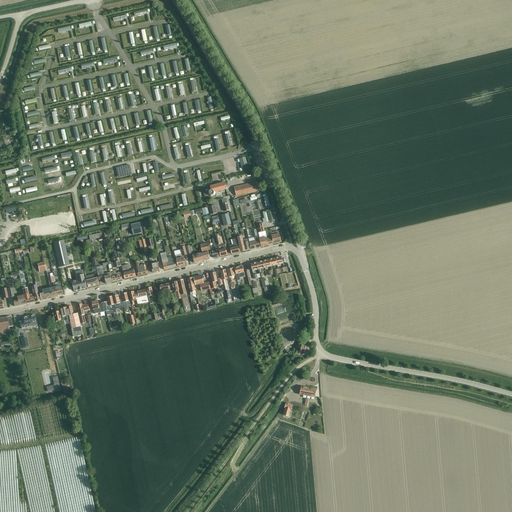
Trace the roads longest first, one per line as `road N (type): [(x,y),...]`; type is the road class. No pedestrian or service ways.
road 1 (residential): [(0,313),(290,246)]
road 2 (unclassified): [(511,395),(327,356),(316,343),(309,281)]
road 3 (unclassified): [(277,195),(243,113),(174,0)]
road 4 (track): [(187,511),(291,374),(320,352)]
